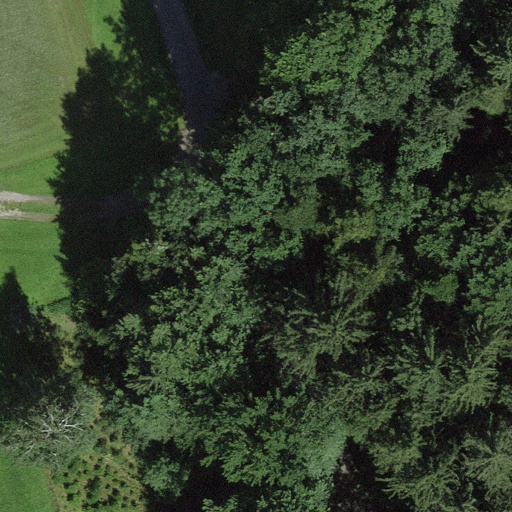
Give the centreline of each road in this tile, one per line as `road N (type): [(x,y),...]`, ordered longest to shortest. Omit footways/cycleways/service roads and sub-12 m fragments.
road 1 (residential): [(156,0),(359,511)]
road 2 (track): [(199,117),(438,0)]
road 3 (track): [(0,208),(93,211),(216,154)]
